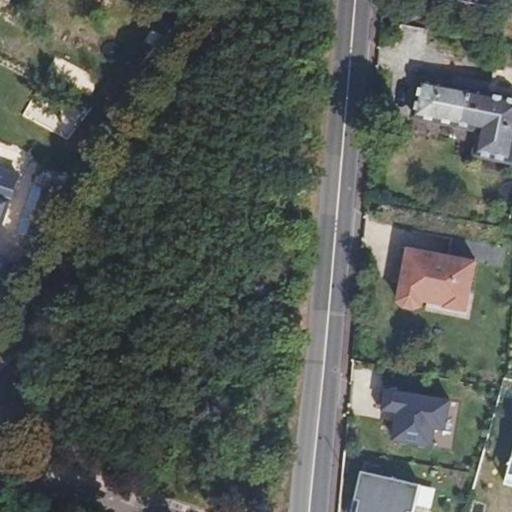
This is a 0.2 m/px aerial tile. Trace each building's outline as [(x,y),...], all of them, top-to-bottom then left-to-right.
[(511,93),(416,77),(409,118),(475,129),(470,154),(511,160),(511,93)] [(0,221),(14,184),(0,179),(0,221)] [(37,245),(74,187),(58,181),(48,200),(29,191),(12,236),(37,245)] [(480,257),(407,243),(395,302),(468,316),(480,257)] [(355,370),(356,393),(381,392),(380,370),(355,370)] [(397,413),(395,446),(453,449),(456,397),(382,393),(381,412),(397,413)] [(511,427),(497,475),(511,479),(511,427)] [(409,511),(417,484),(362,470),(356,494),(363,499),(359,511),(409,511)]
